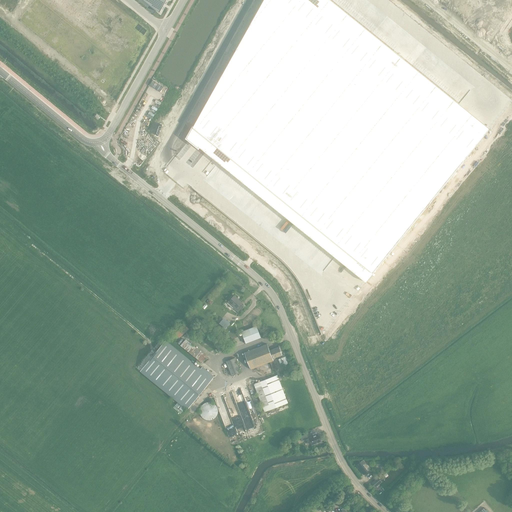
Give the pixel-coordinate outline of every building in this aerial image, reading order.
[(110,0),(35,0),(20,20),(112,95),(147,30),(110,0)] [(143,0),(160,13),(166,0),(143,0)] [(263,0),(187,138),(199,148),(199,147),(365,282),(471,151),(490,129),(330,0),(263,0)] [(511,0),(481,0),(506,19),(511,10),(511,0)] [(161,91),(164,86),(154,80),(151,85),(161,91)] [(147,147),(141,142),(142,141),(137,136),(130,144),(142,154),(147,147)] [(511,184),(471,151),(365,282),(347,305),(462,399),(511,337),(511,184)] [(234,295),(227,303),(238,312),(244,306),(241,303),(242,303),(234,295)] [(225,329),(230,323),(224,318),(219,323),(225,329)] [(176,333),(179,337),(188,329),(184,325),(176,333)] [(246,343),(261,338),(256,326),(241,332),(246,343)] [(186,339),(180,345),(202,363),(208,357),(186,339)] [(215,344),(221,351),(221,352),(226,347),(221,342),(219,341),(215,344)] [(166,342),(142,371),(187,408),(212,378),(211,377),(213,375),(203,367),(201,369),(200,370),(166,342)] [(276,368),(276,366),(273,361),(274,361),(273,359),(282,355),(279,347),(270,350),(267,344),(244,353),(251,369),(270,362),(272,368),(273,370),(276,368)] [(231,376),(238,374),(241,373),(235,358),(225,362),(226,363),(231,376)] [(265,412),(288,403),(277,375),(254,384),(265,412)] [(238,403),(245,401),(240,391),(234,393),(238,403)] [(228,409),(233,407),(233,408),(237,407),(232,392),(224,395),(228,409)] [(181,414),(185,409),(178,402),(174,408),(181,414)] [(247,429),(254,427),(252,421),(248,420),(246,421),(244,421),(241,421),(242,423),(246,424),(241,425),(240,425),(236,426),(233,426),(231,426),(226,426),(227,428),(234,429),(238,429),(238,433),(246,430),(244,427),(245,426),(246,426),(247,429)] [(312,445),(321,442),(321,441),(320,438),(319,438),(318,434),(308,438),(307,434),(300,437),(302,441),(306,439),(308,444),(311,443),(312,445)] [(364,475),(368,471),(363,465),(366,463),(363,460),(356,465),(364,475)] [(372,483),(376,488),(382,482),(378,477),(372,483)]
